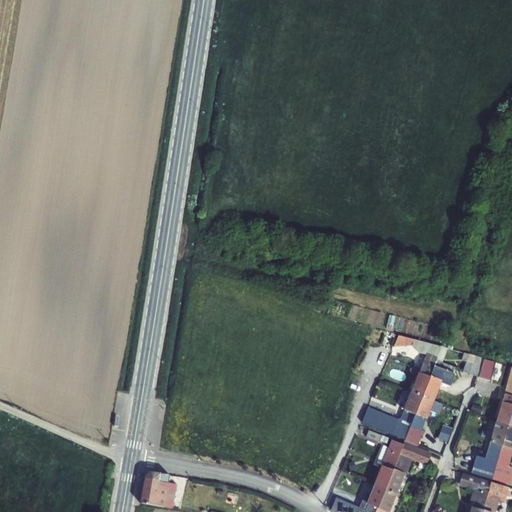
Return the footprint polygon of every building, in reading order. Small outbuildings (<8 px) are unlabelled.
[(414,340),(398,336),(393,347),(412,346),(414,340)] [(436,361),(437,361),(442,347),(414,340),(412,346),(419,353),(425,355),(426,354),(437,358),(436,361)] [(447,349),(442,347),(437,361),(436,361),(434,367),(453,374),(456,368),(443,363),(447,349)] [(423,396),(434,367),(436,361),(437,358),(426,354),(425,355),(421,369),(419,374),(418,374),(417,376),(411,392),(423,396)] [(483,359),(469,354),(469,355),(467,362),(463,372),(477,377),(483,359)] [(496,363),(484,359),(478,378),(491,382),(496,363)] [(411,374),(417,376),(418,374),(419,374),(421,369),(413,366),(411,374)] [(423,396),(434,401),(442,385),(450,388),(455,375),(453,374),(434,367),(423,396)] [(508,427),(511,411),(511,367),(511,368),(496,423),(508,427)] [(387,384),(380,381),(377,387),(385,390),(387,384)] [(402,397),(408,400),(411,393),(404,390),(402,397)] [(411,424),(423,396),(411,392),(411,393),(408,400),(400,419),(398,420),(368,408),(362,422),(405,440),(411,424)] [(404,442),(418,447),(424,432),(422,431),(426,420),(427,421),(430,412),(434,401),(423,396),(411,424),(405,440),(404,442)] [(434,401),(430,412),(439,415),(443,405),(434,401)] [(483,407),(473,404),(470,411),(480,415),(483,407)] [(502,448),(508,427),(496,423),(489,444),(490,444),(502,448)] [(453,429),(443,425),(438,439),(447,443),(453,429)] [(511,455),(511,428),(508,427),(502,448),(492,480),(511,486),(511,484),(511,469),(509,468),(511,455)] [(382,436),(369,431),(366,438),(379,443),(379,441),(382,436)] [(382,436),(379,441),(387,444),(389,438),(382,435),(382,436)] [(385,491),(403,445),(392,440),(388,448),(381,466),(373,486),(374,486),(385,491)] [(471,443),(462,440),(459,447),(468,451),(471,443)] [(426,466),(431,454),(404,443),(403,445),(385,491),(397,495),(404,477),(406,478),(412,460),(426,466)] [(502,448),(490,444),(485,459),(477,457),(471,474),(492,480),(502,448)] [(381,466),(388,448),(383,445),(376,464),(381,466)] [(354,462),(347,464),(350,472),(357,470),(354,462)] [(163,482),(164,475),(151,473),(145,478),(141,503),(170,508),(174,484),(163,482)] [(473,491),(468,508),(471,509),(469,511),(482,511),(491,482),(463,474),(459,486),(473,491)] [(509,488),(491,482),(482,511),(495,511),(498,504),(499,502),(502,503),(505,504),(509,488)] [(376,511),(377,511),(385,491),(374,486),(367,502),(367,503),(362,501),(359,508),(336,499),(331,510),(333,511),(376,511)] [(380,511),(390,511),(397,495),(385,491),(377,511),(380,511)]
